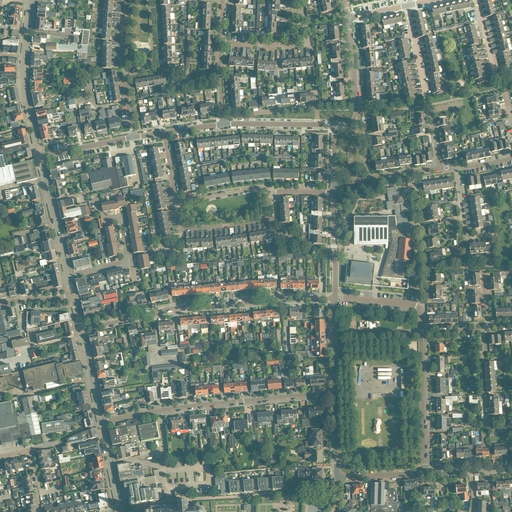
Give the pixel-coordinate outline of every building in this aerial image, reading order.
[(470,0),(463,2),(465,9),(471,8),(470,0)] [(39,6),(38,12),(46,13),(47,12),(47,7),(52,8),(52,9),(54,9),(54,4),(44,3),(39,3),(39,7),(39,6)] [(483,12),(486,11),(493,9),(492,3),(485,5),(486,9),(482,10),(483,12)] [(330,4),(319,6),(321,13),(332,11),(330,4)] [(8,17),(18,18),(19,14),(20,11),(19,11),(19,9),(19,6),(12,5),(8,7),(8,8),(7,8),(7,11),(8,11),(8,12),(9,12),(8,17)] [(440,15),(438,7),(432,8),(434,18),(441,17),(440,15)] [(485,18),(495,15),(495,14),(494,13),(493,9),(486,11),(487,15),(483,16),(484,18),(485,18)] [(412,21),(416,20),(423,19),(422,13),(414,14),(415,18),(412,19),(412,21)] [(401,15),(395,16),(396,24),(403,23),(401,15)] [(491,25),(494,24),(502,22),(500,16),(495,17),(493,17),(494,21),(490,22),(491,25)] [(390,25),(388,18),(382,19),(384,27),(389,25),(390,25)] [(413,27),(417,26),(424,25),(423,19),(416,20),(417,24),(413,25),(413,27)] [(75,20),(66,20),(65,20),(65,28),(70,29),(70,28),(74,28),(75,20)] [(492,30),(496,30),(496,29),(503,27),(502,22),(494,24),(495,27),(492,28),(492,30)] [(327,35),(331,35),(339,34),(338,27),(336,28),(336,25),(320,26),(320,30),(327,29),(327,35)] [(415,33),(418,32),(426,30),(424,25),(417,26),(418,30),(414,31),(415,33)] [(466,36),(468,35),(468,33),(476,31),(474,25),(464,28),(466,36)] [(370,31),(370,30),(372,30),(372,26),(370,26),(361,27),(362,34),(370,34),(370,31)] [(494,36),(497,35),(505,33),(503,27),(496,29),(496,30),(497,33),(493,34),(494,36)] [(276,29),(268,29),(268,32),(264,31),(264,32),(261,32),(261,37),(268,37),(268,35),(276,35),(276,36),(281,36),(281,33),(284,33),(284,30),(281,30),(281,29),(276,29)] [(418,32),(419,36),(415,36),(416,39),(427,36),(426,30),(418,32)] [(83,31),(81,45),(88,46),(89,40),(89,36),(90,34),(90,33),(90,31),(83,31)] [(468,42),(470,41),(470,40),(478,38),(476,31),(468,33),(468,35),(469,39),(467,39),(468,42)] [(495,42),(499,41),(506,39),(505,33),(497,35),(498,39),(495,40),(495,42)] [(48,35),(39,34),(34,34),(34,37),(33,37),(33,44),(41,44),(42,39),(47,39),(48,35)] [(326,41),(326,45),(332,44),(332,41),(340,40),(339,34),(331,35),(331,38),(329,38),(329,41),(326,41)] [(423,46),(426,45),(433,43),(432,37),(425,39),(426,43),(422,43),(423,46)] [(470,40),(470,41),(471,45),(469,45),(469,48),(472,47),(471,46),(479,44),(478,38),(470,40)] [(7,53),(17,54),(18,40),(9,39),(9,40),(3,41),(2,47),(3,47),(3,51),(3,53),(7,53)] [(397,50),(399,49),(399,48),(408,46),(406,39),(398,41),(399,47),(397,47),(397,50)] [(497,48),(500,47),(508,45),(506,39),(499,41),(500,45),(496,46),(497,48)] [(369,48),(370,51),(375,50),(376,50),(379,50),(380,50),(380,47),(376,47),(374,47),(373,44),(374,44),(374,40),(371,40),(363,41),(363,48),(369,48)] [(424,52),(427,51),(435,49),(433,43),(426,45),(427,48),(423,49),(424,52)] [(332,50),(333,54),(341,53),(340,46),(332,47),(332,44),(326,45),(327,50),(332,50)] [(77,53),(79,53),(87,53),(88,46),(81,45),(47,45),(46,50),(77,51),(77,53)] [(498,51),(498,54),(506,52),(509,51),(508,45),(500,47),(501,50),(498,51)] [(399,56),(401,56),(400,54),(409,52),(408,46),(399,48),(399,49),(400,53),(398,53),(399,55),(399,56)] [(425,57),(429,57),(429,56),(436,55),(435,49),(427,51),(428,54),(424,55),(425,57)] [(366,54),(367,61),(378,60),(378,55),(376,54),(376,53),(375,50),(370,51),(370,53),(366,54)] [(400,54),(401,56),(399,56),(400,59),(400,62),(403,61),(402,60),(410,58),(409,52),(400,54)] [(498,54),(500,60),(508,58),(508,59),(510,59),(510,56),(508,57),(506,52),(498,54)] [(331,57),(331,63),(334,63),(334,60),(341,59),(341,53),(333,54),(333,57),(331,57)] [(437,61),(436,55),(429,56),(429,57),(429,60),(426,61),(426,63),(430,63),(430,62),(437,61)] [(500,60),(501,66),(509,64),(510,66),(511,65),(510,59),(508,59),(508,58),(500,60)] [(371,68),(371,71),(377,70),(377,67),(377,65),(379,64),(378,60),(367,61),(367,68),(371,68)] [(427,69),(431,68),(438,67),(437,61),(430,62),(430,63),(431,66),(427,67),(427,69)] [(331,73),(334,73),(342,72),(342,65),(337,66),(336,63),(334,63),(331,63),(331,66),(332,69),(331,71),(331,73)] [(509,64),(501,66),(503,72),(507,71),(507,73),(511,71),(511,68),(511,69),(510,66),(509,64)] [(428,73),(429,75),(437,73),(440,73),(438,67),(431,68),(432,72),(428,73)] [(31,79),(32,79),(38,79),(43,79),(53,79),(53,73),(43,74),(43,70),(37,70),(37,71),(36,71),(31,71),(31,79)] [(366,74),(367,81),(374,80),(378,80),(377,70),(371,71),(372,73),(366,74)] [(106,73),(107,79),(110,79),(117,77),(117,78),(120,78),(120,76),(117,76),(116,71),(106,73)] [(0,79),(1,79),(1,80),(7,80),(7,79),(16,79),(15,73),(7,74),(7,73),(4,73),(0,72),(0,79)] [(330,76),(330,82),(339,81),(338,82),(338,79),(343,78),(342,72),(334,73),(335,76),(332,76),(330,76)] [(482,73),(474,75),(475,80),(478,80),(479,84),(488,82),(487,76),(483,77),(482,74),(482,73)] [(230,81),(231,85),(231,86),(239,85),(239,79),(240,78),(240,75),(234,76),(230,76),(230,79),(225,79),(225,82),(230,81)] [(334,91),(336,91),(344,90),(344,84),(340,85),(340,81),(339,81),(330,82),(331,88),(333,88),(334,91)] [(439,86),(431,87),(433,94),(437,93),(437,94),(443,93),(443,90),(441,91),(440,87),(439,86)] [(294,93),(287,94),(287,96),(288,104),(295,104),(295,102),(294,98),(297,98),(297,95),(297,93),(297,91),(296,88),(296,87),(293,88),(294,93)] [(277,89),(278,95),(278,97),(278,100),(281,99),(282,105),(288,104),(287,96),(284,96),(284,94),(282,94),(281,88),(277,89)] [(19,101),(16,89),(7,91),(9,103),(13,102),(19,101)] [(344,90),(336,91),(336,95),(334,95),(334,98),(332,98),(332,101),(337,101),(337,98),(345,97),(344,90)] [(269,106),(269,98),(265,98),(265,96),(262,96),(262,91),(259,91),(259,99),(262,99),(263,107),(269,106)] [(310,94),(306,94),(307,102),(314,102),(313,96),(316,96),(316,91),(310,91),(310,94)] [(307,102),(306,94),(306,92),(297,93),(297,95),(297,98),(300,98),(301,101),(301,103),(307,102)] [(376,94),(368,95),(368,102),(372,102),(372,105),(385,104),(385,101),(380,101),(379,94),(376,94)] [(268,96),(269,98),(269,106),(276,105),(275,98),(278,97),(278,95),(268,96)] [(485,102),(485,105),(487,105),(496,103),(499,103),(498,98),(496,98),(495,95),(486,97),(487,102),(485,102)] [(43,99),(34,101),(35,108),(40,107),(44,106),(43,99)] [(191,105),(187,105),(187,108),(189,116),(192,115),(192,116),(196,116),(195,115),(195,113),(195,110),(197,109),(197,106),(197,107),(196,104),(196,103),(196,100),(193,100),(193,104),(191,105)] [(206,102),(206,105),(207,113),(214,112),(213,106),(213,102),(212,101),(206,102)] [(159,110),(159,112),(163,112),(164,120),(170,119),(169,111),(165,111),(165,109),(164,109),(163,102),(158,103),(159,110)] [(202,103),(196,104),(197,107),(197,106),(200,106),(201,114),(207,113),(206,105),(203,105),(202,103)] [(486,110),(487,113),(501,110),(500,105),(497,106),(496,103),(487,105),(488,109),(486,110)] [(11,112),(12,116),(22,114),(20,106),(6,109),(7,113),(11,112)] [(92,112),(91,110),(91,106),(85,107),(86,110),(79,111),(80,116),(81,118),(87,117),(88,119),(86,120),(88,121),(88,123),(87,125),(84,126),(85,130),(84,131),(84,135),(86,136),(90,135),(90,133),(93,133),(90,121),(93,120),(92,112)] [(184,106),(178,107),(178,112),(182,111),(183,117),(189,116),(187,108),(184,108),(184,106)] [(151,122),(150,114),(146,114),(145,107),(140,108),(141,118),(144,117),(145,123),(151,122)] [(178,112),(178,107),(172,108),(172,110),(169,111),(170,119),(177,118),(176,112),(178,112)] [(36,111),(37,118),(57,114),(56,109),(50,110),(50,111),(46,112),(46,111),(46,109),(41,110),(36,111)] [(106,117),(105,112),(104,109),(102,109),(99,112),(98,113),(100,114),(100,117),(100,122),(96,123),(98,132),(102,131),(102,130),(105,129),(105,130),(107,130),(104,117),(106,117)] [(111,110),(105,112),(106,117),(106,118),(108,117),(109,120),(111,129),(121,127),(119,118),(112,120),(111,117),(112,117),(111,110)] [(153,111),(149,111),(150,114),(151,122),(158,121),(157,118),(157,113),(159,112),(159,110),(153,111)] [(501,110),(487,113),(488,120),(500,118),(499,115),(501,115),(501,110)] [(57,114),(37,118),(39,126),(55,122),(54,120),(60,118),(60,117),(65,115),(64,112),(61,113),(57,114)] [(418,125),(422,124),(426,124),(425,120),(426,120),(425,114),(420,115),(420,112),(410,113),(410,119),(417,118),(418,125)] [(10,124),(17,122),(17,121),(23,120),(22,114),(12,116),(9,116),(10,124)] [(372,117),(373,126),(382,125),(381,118),(379,118),(378,115),(371,116),(371,117),(372,117)] [(443,129),(448,128),(451,128),(456,127),(452,122),(447,123),(446,116),(439,117),(440,121),(437,121),(438,127),(443,126),(443,129)] [(422,124),(418,125),(413,126),(415,136),(425,134),(424,131),(427,131),(427,127),(421,128),(421,125),(422,125),(422,124)] [(80,127),(79,125),(72,126),(68,127),(68,129),(69,133),(70,138),(77,136),(77,133),(81,132),(80,127)] [(16,138),(18,138),(18,137),(26,135),(25,129),(14,132),(16,138)] [(53,132),(41,135),(43,141),(50,139),(49,135),(53,134),(53,132)] [(0,155),(3,155),(12,153),(29,149),(28,144),(26,135),(18,137),(18,138),(19,140),(2,145),(2,146),(0,146),(0,155)] [(450,145),(451,145),(453,145),(452,142),(449,142),(448,137),(439,138),(440,144),(445,143),(446,145),(450,145)] [(384,138),(378,139),(373,139),(374,146),(382,145),(381,142),(384,141),(384,138)] [(508,141),(502,142),(503,150),(510,149),(509,145),(508,141)] [(175,145),(176,151),(184,149),(187,149),(186,143),(175,145)] [(312,147),(312,152),(315,153),(315,150),(323,150),(323,143),(315,143),(315,147),(312,147)] [(441,149),(442,155),(451,153),(454,153),(454,150),(453,149),(453,147),(455,147),(454,145),(453,145),(451,145),(450,145),(450,148),(441,149)] [(150,149),(147,150),(148,156),(151,156),(159,154),(158,148),(150,149)] [(29,149),(12,153),(13,158),(23,155),(24,159),(31,157),(29,149)] [(314,158),(314,162),(323,162),(323,156),(315,156),(315,153),(312,152),(312,158),(314,158)] [(421,152),(418,152),(420,165),(427,164),(426,162),(425,156),(422,156),(421,152)] [(451,153),(442,155),(442,160),(447,159),(448,160),(446,161),(446,163),(455,162),(454,153),(451,153)] [(0,155),(0,186),(3,185),(8,184),(16,182),(12,166),(12,165),(5,166),(3,155),(0,155)] [(132,156),(123,158),(124,163),(127,180),(130,180),(129,176),(136,175),(132,156)] [(111,160),(103,161),(104,169),(112,168),(111,160)] [(12,166),(16,182),(17,184),(37,179),(32,161),(12,166)] [(49,167),(51,174),(58,172),(58,169),(74,166),(73,161),(64,163),(56,165),(49,167)] [(310,168),(310,171),(315,172),(315,169),(323,169),(323,162),(314,162),(314,166),(312,166),(312,168),(310,168)] [(382,170),(381,162),(375,163),(376,167),(374,167),(375,171),(376,171),(382,170)] [(117,167),(116,167),(120,189),(128,187),(127,180),(124,163),(117,165),(117,167)] [(116,167),(110,169),(108,169),(109,175),(112,186),(113,190),(120,189),(116,167)] [(108,169),(104,170),(89,173),(93,191),(112,186),(109,175),(108,169)] [(58,172),(51,174),(52,177),(51,178),(52,180),(53,181),(61,179),(60,176),(64,175),(69,174),(68,171),(63,172),(63,171),(58,172)] [(315,172),(310,171),(310,175),(312,175),(312,177),(314,177),(314,181),(322,181),(323,175),(320,175),(320,172),(315,172)] [(480,177),(474,177),(475,186),(485,184),(483,178),(480,179),(480,177)] [(53,182),(55,189),(63,187),(62,183),(68,182),(67,179),(53,182)] [(153,185),(154,190),(162,189),(162,188),(161,185),(164,184),(164,182),(161,183),(161,184),(153,185)] [(29,195),(39,193),(37,186),(31,187),(31,186),(22,188),(24,196),(29,195)] [(63,187),(55,189),(57,199),(66,197),(63,187)] [(154,190),(155,195),(163,194),(163,193),(162,190),(165,189),(165,187),(162,188),(162,189),(154,190)] [(397,226),(397,227),(404,226),(408,225),(407,217),(405,217),(404,212),(410,211),(409,203),(407,203),(406,198),(412,197),(410,189),(402,190),(402,192),(397,193),(396,187),(387,189),(388,197),(389,202),(386,203),(388,211),(396,210),(397,216),(397,218),(396,219),(397,226)] [(155,195),(156,200),(164,199),(164,198),(163,195),(166,194),(166,192),(163,193),(163,194),(155,195)] [(39,193),(29,195),(30,200),(31,200),(32,201),(40,199),(39,193)] [(280,199),(280,205),(289,205),(297,204),(300,204),(299,201),(299,196),(295,197),(295,202),(288,202),(288,198),(280,199)] [(125,205),(127,206),(129,202),(125,203),(124,197),(117,198),(117,201),(118,201),(119,208),(125,207),(124,205),(125,204),(125,205)] [(156,200),(157,205),(165,204),(165,203),(164,200),(167,199),(167,197),(164,198),(164,199),(156,200)] [(58,202),(59,209),(66,208),(78,205),(76,198),(58,202)] [(469,207),(472,207),(472,205),(480,204),(479,198),(471,199),(471,204),(468,205),(469,207)] [(127,208),(128,214),(136,213),(137,212),(136,206),(130,207),(129,202),(127,206),(128,207),(129,207),(129,208),(127,208)] [(165,204),(157,205),(157,210),(166,209),(165,205),(168,204),(168,202),(165,203),(165,204)] [(32,215),(33,218),(44,214),(43,208),(44,207),(43,204),(42,204),(41,204),(35,206),(36,210),(34,211),(34,210),(22,213),(23,217),(32,215)] [(470,213),(473,213),(472,211),(481,210),(480,204),(472,205),(472,207),(472,210),(469,211),(470,213)] [(428,213),(428,214),(438,212),(437,209),(440,208),(439,205),(427,207),(428,209),(426,209),(427,213),(428,213)] [(322,212),(322,206),(314,206),(314,210),(311,209),(311,215),(314,215),(317,215),(317,212),(322,212)] [(66,208),(59,209),(62,220),(78,216),(79,219),(84,217),(84,216),(87,215),(85,207),(66,211),(66,208)] [(470,219),(473,219),(473,217),(482,216),(481,210),(472,211),(473,213),(473,216),(470,217),(470,219)] [(158,213),(159,219),(168,217),(167,216),(167,213),(170,213),(169,211),(166,211),(166,212),(158,213)] [(438,212),(428,214),(429,217),(427,217),(428,221),(441,219),(441,216),(438,216),(438,212)] [(43,226),(43,228),(45,228),(45,226),(47,225),(44,214),(33,218),(29,219),(30,222),(29,225),(34,227),(35,225),(37,225),(37,228),(43,226)] [(322,218),(317,218),(317,215),(314,215),(311,215),(311,221),(313,221),(313,225),(322,225),(322,218)] [(159,219),(160,224),(168,222),(168,221),(168,218),(171,218),(170,216),(167,216),(168,217),(159,219)] [(394,230),(394,229),(396,229),(396,227),(397,227),(397,226),(396,219),(397,218),(397,216),(354,216),(354,245),(385,242),(385,240),(391,239),(390,233),(390,231),(390,230),(394,230)] [(471,225),(474,225),(474,223),(483,222),(482,216),(473,217),(473,219),(474,222),(471,223),(471,225)] [(65,221),(67,227),(80,224),(80,221),(78,222),(77,219),(65,221)] [(160,224),(161,229),(169,227),(169,226),(169,223),(171,223),(171,221),(168,221),(168,222),(160,224)] [(474,223),(474,225),(475,228),(472,229),(472,231),(475,230),(475,229),(483,228),(483,222),(474,223)] [(81,231),(81,233),(83,233),(83,231),(82,227),(80,228),(80,224),(67,227),(68,234),(71,234),(72,234),(77,233),(77,232),(81,231)] [(437,224),(435,224),(435,226),(427,227),(427,231),(429,231),(429,235),(439,233),(438,229),(442,229),(441,224),(437,224)] [(311,228),(311,234),(314,234),(314,231),(322,231),(322,225),(313,225),(313,228),(311,228)] [(161,229),(162,234),(170,232),(170,231),(170,228),(172,228),(172,226),(169,226),(169,227),(161,229)] [(394,230),(390,230),(390,231),(390,233),(391,239),(391,243),(392,243),(392,244),(389,254),(382,276),(382,277),(381,277),(381,278),(406,280),(407,279),(406,279),(406,274),(408,274),(411,250),(415,250),(415,243),(411,243),(412,240),(406,240),(405,228),(404,228),(404,226),(397,227),(396,227),(396,229),(394,229),(394,230)] [(45,228),(43,228),(44,229),(33,231),(34,234),(29,235),(31,244),(50,240),(48,231),(48,228),(46,228),(45,228)] [(268,228),(269,231),(270,231),(271,239),(276,238),(275,230),(271,230),(270,228),(268,228)] [(258,230),(259,233),(260,232),(261,241),(266,240),(265,232),(264,232),(261,232),(260,229),(258,230)] [(263,229),(264,232),(265,232),(266,240),(271,239),(270,231),(269,231),(266,231),(265,229),(263,229)] [(253,231),(254,233),(255,233),(256,242),(261,241),(260,232),(259,233),(256,233),(255,230),(253,231)] [(170,232),(162,234),(163,239),(171,237),(170,233),(173,233),(173,231),(170,231),(170,232)] [(255,233),(254,233),(251,234),(250,231),(248,231),(249,234),(251,243),(256,242),(255,233)] [(83,233),(81,233),(75,235),(76,238),(73,238),(74,239),(67,241),(68,246),(75,244),(74,242),(80,240),(85,239),(83,233)] [(314,234),(311,234),(311,240),(313,240),(313,243),(317,244),(322,244),(322,237),(314,237),(314,234)] [(23,237),(18,238),(20,245),(25,245),(24,243),(27,243),(25,238),(23,238),(23,237)] [(192,240),(191,240),(188,240),(188,238),(185,238),(186,239),(182,239),(183,249),(192,249),(192,240)] [(436,239),(436,238),(431,238),(431,240),(428,241),(429,248),(437,247),(436,239)] [(131,246),(131,247),(142,245),(141,239),(139,239),(131,241),(132,246),(131,246)] [(470,254),(475,254),(475,244),(475,240),(473,241),(473,244),(470,244),(466,244),(467,251),(470,250),(470,254)] [(44,254),(46,253),(53,251),(54,251),(52,241),(32,246),(33,250),(42,248),(42,250),(41,251),(42,253),(43,254),(44,254)] [(107,245),(108,251),(119,249),(119,248),(118,248),(117,243),(109,244),(107,245)] [(78,245),(79,247),(77,247),(77,245),(68,247),(70,256),(77,254),(78,256),(81,255),(82,254),(82,252),(82,251),(81,245),(78,245)] [(142,245),(131,247),(131,249),(133,248),(134,254),(144,252),(142,245)] [(119,249),(108,251),(109,258),(119,256),(118,251),(120,250),(119,249)] [(442,250),(437,250),(437,253),(430,254),(431,262),(440,261),(439,257),(443,256),(442,250)] [(46,253),(44,254),(46,260),(39,261),(41,266),(47,265),(46,262),(56,260),(54,251),(53,251),(46,253)] [(74,269),(75,269),(77,270),(92,267),(89,255),(86,255),(86,257),(72,261),(74,269)] [(138,262),(138,264),(149,262),(148,255),(138,257),(139,262),(138,262)] [(149,262),(138,264),(138,265),(140,265),(141,270),(151,268),(149,262)] [(373,281),(375,265),(347,262),(346,274),(345,281),(345,283),(372,286),(373,281)] [(49,268),(39,270),(40,274),(49,273),(46,274),(47,276),(49,276),(59,274),(59,273),(57,265),(57,264),(52,265),(49,266),(49,268)] [(122,269),(124,278),(125,280),(131,279),(130,271),(123,273),(122,269)] [(468,271),(469,280),(480,279),(479,274),(476,274),(475,271),(468,271)] [(272,272),(269,272),(271,288),(277,287),(276,280),(278,280),(277,276),(272,276),(272,272)] [(489,285),(490,285),(498,284),(501,284),(501,278),(500,278),(500,272),(493,273),(493,279),(488,279),(489,285)] [(106,281),(105,278),(104,273),(90,277),(91,280),(89,281),(88,282),(89,283),(92,282),(92,284),(99,283),(106,281)] [(34,284),(35,283),(39,282),(47,280),(47,281),(49,281),(49,285),(50,289),(62,286),(60,277),(60,275),(59,274),(49,276),(42,278),(42,277),(33,279),(34,284)] [(440,274),(440,275),(432,275),(432,282),(444,282),(444,279),(444,274),(440,274)] [(86,284),(85,278),(76,280),(78,288),(92,284),(92,282),(89,283),(86,284)] [(315,281),(307,281),(307,286),(311,286),(311,289),(319,289),(319,278),(315,278),(315,281)] [(464,290),(467,290),(467,289),(475,289),(475,286),(480,286),(480,279),(469,280),(468,280),(469,286),(467,286),(464,287),(464,290)] [(39,282),(35,283),(37,290),(39,289),(40,292),(50,289),(49,285),(49,281),(47,281),(47,280),(39,282)] [(23,281),(20,282),(21,287),(23,295),(28,294),(25,281),(23,281)] [(251,282),(245,282),(246,290),(253,289),(253,281),(251,282)] [(102,293),(99,283),(92,284),(78,288),(80,296),(90,293),(91,295),(102,293)] [(498,284),(490,285),(491,291),(494,290),(494,294),(501,293),(501,290),(498,290),(498,284)] [(154,286),(155,290),(156,294),(157,301),(157,302),(163,300),(161,293),(160,289),(157,289),(156,285),(154,286)] [(432,289),(432,294),(442,294),(442,288),(445,288),(445,285),(438,285),(438,288),(432,288),(433,289),(432,289)] [(468,298),(470,298),(481,297),(480,292),(475,292),(475,289),(467,289),(467,290),(468,298)] [(100,307),(111,304),(117,303),(118,309),(120,309),(119,304),(116,290),(102,293),(91,295),(83,297),(87,297),(88,299),(81,301),(82,304),(82,305),(83,311),(100,307)] [(157,301),(156,294),(155,290),(150,291),(149,292),(152,303),(157,302),(157,301)] [(137,292),(126,295),(128,300),(129,307),(139,305),(139,306),(147,304),(144,291),(137,293),(137,292)] [(442,294),(432,294),(432,299),(433,299),(433,300),(438,300),(438,303),(446,302),(446,297),(442,297),(442,294)] [(469,308),(470,308),(473,307),(476,307),(476,304),(479,304),(479,298),(481,298),(481,297),(470,298),(471,304),(469,304),(469,308)] [(100,307),(83,311),(85,316),(93,314),(94,314),(94,312),(101,310),(100,307)] [(6,333),(12,332),(10,327),(11,327),(10,322),(11,323),(17,321),(14,309),(1,312),(6,333)] [(303,320),(302,314),(299,314),(299,309),(290,309),(290,311),(290,317),(296,317),(296,320),(303,320)] [(58,313),(40,313),(40,312),(31,312),(31,313),(27,312),(26,331),(30,330),(70,321),(68,313),(61,314),(61,315),(58,315),(58,313)] [(261,321),(260,312),(254,313),(254,316),(252,317),(252,324),(258,324),(258,321),(261,321)] [(435,324),(435,316),(435,313),(427,313),(427,322),(429,322),(429,324),(435,324)] [(199,317),(200,324),(200,329),(207,329),(209,329),(208,325),(208,321),(206,321),(206,317),(199,317)] [(188,326),(187,318),(180,319),(181,330),(185,330),(186,335),(189,335),(188,330),(188,326)] [(71,322),(64,324),(67,338),(74,336),(71,322)] [(165,323),(166,331),(171,331),(171,334),(175,334),(174,322),(165,323)] [(138,334),(137,332),(136,327),(128,329),(130,336),(131,341),(132,345),(135,344),(133,335),(138,334)] [(7,336),(7,339),(13,337),(20,336),(19,330),(12,332),(6,333),(6,336),(7,336)] [(36,335),(38,344),(57,340),(55,331),(36,335)] [(89,337),(91,343),(94,342),(94,343),(99,342),(99,341),(107,339),(107,342),(111,341),(110,336),(106,337),(106,336),(101,337),(100,332),(95,333),(96,335),(89,337)] [(146,341),(145,334),(140,335),(141,348),(147,347),(147,346),(148,346),(147,341),(146,341)] [(0,359),(5,358),(5,359),(16,357),(14,350),(29,346),(27,339),(3,344),(3,343),(0,343),(0,359)] [(91,343),(92,349),(100,348),(109,345),(108,345),(107,342),(107,339),(99,341),(99,342),(94,343),(94,342),(91,343)] [(58,344),(59,348),(65,347),(66,352),(77,350),(75,340),(58,344)] [(100,348),(92,349),(94,358),(99,357),(103,357),(102,353),(104,353),(103,348),(109,346),(109,345),(100,348)] [(70,355),(66,356),(63,356),(64,359),(62,360),(62,364),(79,360),(77,351),(70,353),(70,355)] [(105,359),(95,361),(95,363),(97,372),(104,371),(103,366),(106,365),(105,359)] [(11,374),(0,376),(0,390),(8,389),(8,391),(26,386),(28,393),(43,389),(42,385),(49,383),(50,388),(67,384),(66,384),(70,383),(69,379),(65,380),(65,379),(83,375),(80,362),(62,366),(62,364),(55,365),(55,364),(52,365),(50,360),(34,364),(35,369),(11,374)] [(9,365),(0,366),(0,376),(11,374),(9,365)] [(310,369),(305,369),(306,376),(306,379),(310,379),(311,386),(315,386),(316,386),(318,386),(317,374),(313,375),(313,371),(310,372),(310,369)] [(318,377),(317,377),(318,386),(321,386),(322,385),(326,385),(324,370),(321,371),(321,373),(317,374),(318,377)] [(98,379),(103,378),(108,377),(107,371),(97,373),(98,379)] [(437,379),(437,386),(449,386),(448,379),(455,378),(455,375),(451,375),(448,375),(448,379),(437,379)] [(284,377),(285,383),(285,388),(294,387),(293,380),(293,376),(289,376),(290,377),(284,377)] [(297,380),(297,382),(297,387),(298,387),(299,388),(301,388),(301,387),(305,386),(305,380),(306,380),(306,379),(306,376),(300,377),(300,379),(297,380)] [(259,391),(258,381),(254,381),(254,377),(250,377),(252,391),(255,391),(256,392),(257,391),(258,391),(259,391)] [(101,390),(110,389),(109,386),(117,385),(116,379),(100,382),(101,390)] [(171,385),(171,387),(172,395),(178,394),(178,393),(179,393),(180,398),(187,397),(186,393),(187,393),(186,383),(171,385)] [(203,396),(201,383),(198,384),(199,387),(196,388),(195,384),(191,384),(192,393),(196,393),(196,396),(198,396),(198,397),(201,396),(203,396)] [(489,393),(489,395),(496,394),(495,386),(487,387),(487,393),(489,393)] [(172,400),(172,395),(171,387),(168,387),(167,389),(164,389),(163,388),(160,388),(161,392),(162,393),(162,396),(164,397),(165,397),(165,399),(169,399),(171,400),(172,400)] [(103,399),(120,395),(121,395),(120,391),(114,392),(113,388),(110,389),(101,390),(102,394),(103,399)] [(147,393),(147,398),(148,403),(154,402),(154,401),(156,400),(156,397),(157,396),(156,390),(152,391),(152,392),(147,393)] [(72,409),(74,408),(80,407),(80,406),(89,404),(86,391),(75,394),(75,395),(74,397),(75,399),(77,400),(78,400),(79,404),(74,405),(74,404),(69,405),(70,409),(72,409)] [(490,403),(498,403),(498,396),(496,396),(496,394),(489,395),(489,397),(488,397),(488,403),(490,403)] [(120,395),(103,399),(105,407),(113,405),(112,401),(119,399),(119,397),(120,396),(120,395)] [(17,401),(20,413),(24,412),(25,416),(36,413),(34,404),(35,404),(38,403),(36,396),(17,401)] [(15,426),(13,414),(10,402),(0,403),(0,437),(2,446),(22,441),(19,426),(15,426)] [(113,406),(105,408),(106,414),(117,412),(119,412),(118,409),(116,410),(116,409),(117,408),(116,406),(115,405),(113,405),(113,406)] [(447,415),(452,414),(460,414),(460,411),(449,411),(449,406),(438,406),(438,412),(447,412),(447,415)] [(304,410),(305,415),(309,415),(309,417),(317,417),(317,416),(322,415),(321,408),(304,410)] [(297,410),(289,411),(290,419),(293,419),(293,424),(298,424),(298,419),(298,418),(297,415),(297,410)] [(290,419),(289,411),(281,412),(282,416),(277,417),(277,422),(278,425),(290,424),(290,420),(290,419)] [(20,413),(13,414),(15,426),(19,426),(22,441),(23,445),(36,442),(37,445),(43,444),(41,435),(38,423),(36,413),(25,416),(24,412),(20,413)] [(76,421),(79,421),(81,421),(83,420),(86,420),(86,421),(92,419),(92,417),(91,412),(86,413),(83,414),(83,416),(76,418),(76,421)] [(254,416),(255,426),(255,429),(259,428),(259,423),(262,422),(262,423),(266,423),(265,413),(258,414),(258,416),(254,416)] [(272,413),(265,413),(266,423),(269,422),(273,422),(275,421),(275,416),(272,416),(272,413)] [(202,415),(198,416),(199,424),(203,423),(203,429),(207,429),(205,415),(204,415),(204,414),(202,415)] [(199,424),(198,416),(193,416),(193,415),(191,416),(191,417),(190,417),(191,422),(191,427),(189,427),(189,430),(190,435),(192,435),(192,431),(195,430),(199,430),(198,424),(199,424)] [(234,422),(234,427),(235,431),(244,430),(244,432),(249,432),(248,424),(251,424),(251,415),(247,415),(248,421),(234,422)] [(180,431),(184,430),(189,430),(189,427),(188,422),(188,417),(183,418),(170,419),(171,426),(170,426),(171,430),(171,431),(176,430),(179,429),(180,431)] [(221,432),(220,428),(219,417),(216,417),(215,418),(211,418),(212,433),(217,433),(217,432),(221,432)] [(219,417),(220,428),(224,427),(224,435),(229,434),(229,428),(228,423),(227,417),(223,417),(222,417),(219,417)] [(86,420),(83,420),(81,421),(79,421),(80,424),(84,424),(85,428),(94,426),(92,419),(86,421),(86,420)] [(38,423),(41,435),(47,434),(65,432),(64,425),(63,422),(63,420),(57,421),(43,423),(39,423),(38,423)] [(122,446),(125,445),(133,444),(134,448),(135,448),(136,449),(136,452),(147,450),(145,442),(161,439),(157,421),(141,425),(140,420),(133,421),(126,423),(120,424),(121,426),(119,427),(114,428),(113,430),(113,431),(110,431),(113,445),(121,444),(122,446)] [(65,446),(68,445),(82,442),(81,436),(86,435),(87,440),(96,438),(94,429),(80,432),(75,434),(66,439),(65,439),(66,445),(65,445),(65,446)] [(312,435),(312,439),(322,438),(322,430),(305,430),(305,435),(312,435)] [(481,437),(482,445),(483,456),(489,456),(489,449),(486,449),(485,437),(481,437)] [(299,447),(299,450),(310,450),(310,447),(317,447),(317,446),(322,446),(322,438),(312,439),(312,442),(306,442),(306,447),(299,447)] [(483,456),(482,445),(476,445),(475,438),(472,438),(473,451),(476,450),(476,457),(483,456)] [(97,440),(80,443),(78,444),(79,450),(89,448),(98,446),(97,440)] [(463,447),(463,446),(459,446),(459,443),(456,443),(457,458),(464,458),(463,447)] [(116,449),(117,454),(129,452),(128,449),(134,448),(133,444),(125,445),(126,447),(116,449)] [(507,454),(506,447),(500,448),(500,444),(494,444),(495,455),(507,454)] [(68,445),(65,446),(60,447),(62,453),(69,452),(68,445)] [(98,447),(94,449),(93,449),(84,451),(85,456),(94,454),(95,457),(100,456),(98,447)] [(39,456),(39,458),(50,455),(49,452),(52,452),(52,449),(50,449),(50,450),(41,451),(36,452),(37,456),(39,456)] [(310,450),(299,450),(300,454),(305,454),(305,459),(312,459),(312,463),(323,463),(323,453),(310,453),(310,450)] [(446,452),(446,451),(439,451),(439,460),(449,459),(449,451),(446,452)] [(129,452),(117,454),(118,460),(132,458),(131,453),(129,453),(129,452)] [(62,454),(58,455),(60,464),(70,462),(69,457),(63,458),(62,454)] [(40,462),(40,464),(48,462),(47,458),(51,458),(51,455),(50,455),(39,458),(38,458),(39,462),(40,462)] [(101,457),(92,459),(91,461),(91,463),(93,463),(88,464),(90,471),(93,470),(94,470),(103,468),(103,467),(102,458),(101,458),(101,457)] [(20,458),(16,459),(18,469),(25,468),(23,459),(20,460),(20,458)] [(12,462),(11,462),(12,470),(15,470),(16,473),(19,473),(18,469),(16,459),(16,460),(12,460),(12,462)] [(12,470),(11,462),(10,462),(10,461),(6,462),(7,463),(4,463),(6,472),(10,471),(10,474),(13,474),(12,470)] [(41,468),(41,470),(50,468),(49,464),(53,464),(52,461),(48,462),(40,464),(39,464),(40,468),(41,468)] [(118,471),(119,474),(143,470),(142,465),(135,467),(134,464),(130,465),(130,463),(117,465),(118,471)] [(308,466),(298,467),(298,471),(299,475),(307,475),(309,475),(309,477),(313,477),(313,480),(314,480),(314,481),(315,482),(317,482),(318,481),(318,480),(323,480),(323,469),(308,470),(308,466)] [(42,474),(43,477),(51,475),(50,468),(41,470),(39,470),(40,474),(42,474)] [(121,483),(124,482),(145,478),(143,470),(119,474),(120,477),(121,483)] [(92,478),(93,482),(103,480),(103,479),(103,476),(102,475),(101,475),(100,472),(96,473),(96,471),(84,473),(84,477),(90,476),(90,478),(92,478)] [(43,477),(41,477),(42,482),(44,481),(44,484),(52,482),(51,475),(43,477)] [(18,484),(22,484),(31,482),(31,478),(30,479),(29,476),(21,478),(22,481),(18,482),(18,484)] [(124,482),(125,488),(125,489),(124,489),(126,492),(128,492),(129,492),(128,493),(129,498),(130,505),(147,502),(148,502),(159,500),(157,487),(157,486),(158,486),(157,484),(157,483),(156,483),(155,476),(145,478),(124,482)] [(283,477),(276,478),(277,490),(285,489),(283,477)] [(216,479),(215,479),(216,486),(220,485),(221,495),(227,494),(226,482),(226,478),(216,479)] [(269,478),(262,479),(263,491),(270,490),(269,478)] [(276,478),(269,478),(270,490),(277,490),(276,478)] [(262,479),(255,480),(256,492),(263,491),(262,479)] [(85,487),(82,488),(83,492),(90,491),(91,491),(91,492),(104,489),(103,485),(103,484),(104,483),(104,482),(103,481),(103,480),(89,483),(90,487),(86,488),(86,487),(86,488),(85,487)] [(247,480),(240,481),(241,493),(249,492),(247,480)] [(255,480),(247,480),(249,492),(256,492),(255,480)] [(412,488),(414,488),(414,492),(420,492),(421,480),(404,482),(404,487),(411,487),(412,488)] [(240,481),(233,482),(234,494),(241,493),(240,481)] [(20,491),(24,490),(23,490),(33,488),(32,484),(31,484),(30,482),(31,482),(22,484),(23,487),(19,488),(20,491)] [(226,482),(227,494),(234,494),(233,482),(226,482)] [(503,494),(502,482),(496,483),(496,484),(493,484),(493,491),(497,491),(496,490),(500,490),(501,503),(498,503),(498,501),(493,501),(494,507),(504,506),(503,494)] [(384,494),(385,490),(385,483),(372,484),(371,493),(381,493),(381,494),(384,494)] [(488,483),(483,484),(484,495),(486,495),(486,491),(489,491),(489,494),(492,494),(492,484),(488,484),(488,483)] [(363,484),(358,485),(359,494),(363,494),(363,499),(367,499),(366,489),(365,489),(365,485),(363,485),(363,484)] [(484,495),(483,484),(477,484),(477,485),(475,485),(476,492),(478,492),(481,491),(481,496),(484,495)] [(454,490),(455,494),(456,493),(456,494),(462,494),(462,502),(468,501),(467,485),(456,486),(456,490),(454,490)] [(350,504),(347,504),(348,507),(352,507),(352,500),(350,500),(349,486),(348,486),(343,486),(344,491),(343,491),(344,495),(347,495),(347,500),(349,500),(350,504)] [(424,495),(431,494),(432,497),(435,497),(435,494),(436,494),(437,494),(437,490),(435,490),(435,487),(424,488),(424,495)] [(23,490),(24,490),(24,493),(20,494),(21,497),(29,495),(34,494),(33,490),(32,490),(31,488),(33,488),(23,490)] [(371,493),(371,506),(387,506),(387,502),(388,502),(388,490),(385,490),(384,494),(381,494),(381,493),(371,493)] [(387,511),(396,511),(397,508),(399,508),(399,506),(397,506),(397,503),(397,490),(388,490),(388,502),(387,502),(387,506),(387,511)] [(100,495),(96,496),(99,509),(99,510),(99,511),(105,510),(106,510),(108,509),(108,508),(109,506),(108,505),(107,499),(107,495),(106,493),(105,494),(104,491),(99,491),(100,495)] [(96,496),(95,492),(89,494),(90,494),(91,496),(90,496),(91,503),(88,504),(88,502),(84,503),(85,506),(86,510),(89,510),(89,511),(96,510),(97,510),(98,510),(99,510),(99,509),(96,496)] [(74,504),(75,511),(80,511),(83,510),(81,503),(76,504),(75,499),(75,500),(74,495),(73,495),(72,495),(73,500),(74,504)] [(66,506),(67,511),(75,511),(74,504),(69,505),(68,501),(67,501),(67,498),(64,499),(66,506)] [(58,507),(59,511),(67,511),(66,506),(61,507),(60,503),(59,503),(59,501),(57,501),(57,503),(58,507)] [(205,511),(206,511),(205,511),(204,510),(204,509),(203,510),(201,509),(201,508),(201,509),(199,509),(199,508),(199,507),(200,507),(200,506),(199,506),(198,505),(199,504),(198,504),(198,505),(196,504),(196,503),(196,504),(193,504),(193,503),(193,504),(190,505),(189,501),(188,502),(188,501),(178,501),(178,502),(172,502),(173,505),(170,505),(170,506),(169,506),(169,505),(153,506),(153,507),(152,507),(152,506),(151,506),(151,507),(149,508),(149,507),(148,508),(149,508),(148,510),(147,510),(147,511),(148,511),(205,511)]
